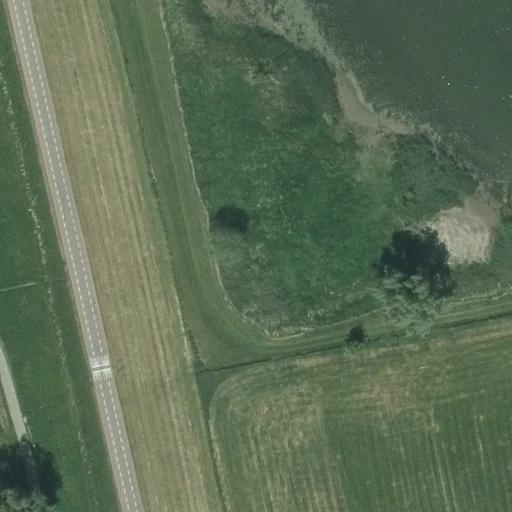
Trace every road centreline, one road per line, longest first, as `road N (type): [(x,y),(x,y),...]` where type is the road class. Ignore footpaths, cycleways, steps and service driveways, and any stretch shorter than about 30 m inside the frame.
road 1 (track): [(511,309),(273,346),(221,327),(201,289),(144,0)]
road 2 (tertiary): [(133,511),(18,0)]
road 3 (track): [(211,511),(102,0)]
